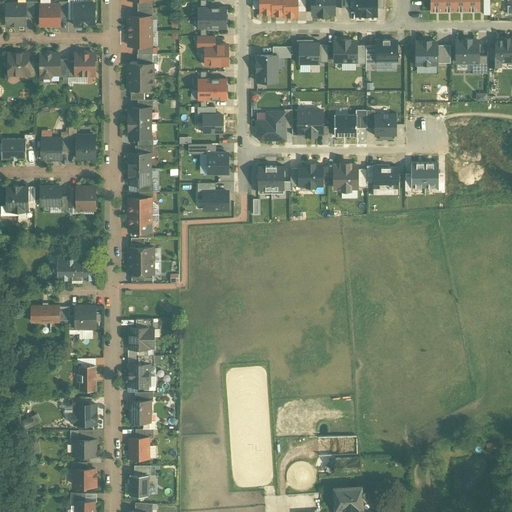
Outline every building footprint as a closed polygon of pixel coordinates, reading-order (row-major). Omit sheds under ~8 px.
[(74,19),(74,3),(83,3),(83,1),(82,0),(68,0),(68,1),(68,19),(74,19)] [(137,0),(137,8),(152,8),(152,0),(137,0)] [(260,9),(260,0),(252,0),(252,9),(260,9)] [(260,0),(260,9),(260,13),(272,13),(272,0),(260,0)] [(272,0),(272,13),(272,14),(284,14),(284,0),(272,0)] [(284,0),(284,14),(284,16),(297,16),(297,12),(297,0),(284,0)] [(305,0),(297,0),(297,12),(306,12),(305,0)] [(312,0),(312,14),(320,14),(320,16),(327,16),(327,14),(334,14),(334,5),(334,0),(312,0)] [(355,0),(356,15),(376,15),(376,8),(376,0),(355,0)] [(444,0),(430,0),(430,11),(435,11),(435,9),(442,9),(442,11),(445,11),(444,0)] [(444,0),(445,11),(447,11),(447,9),(454,9),(454,11),(457,11),(456,0),(444,0)] [(456,0),(457,11),(459,11),(459,9),(466,9),(466,11),(469,11),(468,0),(456,0)] [(468,0),(469,11),(471,11),(471,9),(478,9),(478,11),(480,11),(479,0),(468,0)] [(34,1),(26,1),(26,3),(24,4),(26,4),(26,17),(34,17),(34,1)] [(68,1),(59,1),(59,5),(59,19),(68,19),(68,1)] [(83,1),(83,3),(74,3),(74,19),(74,25),(94,25),(94,17),(95,16),(96,15),(96,14),(96,13),(95,12),(94,11),(94,3),(92,3),(92,1),(83,1)] [(18,4),(16,3),(9,3),(8,4),(6,4),(6,25),(18,25),(18,24),(26,24),(26,17),(26,4),(24,4),(18,4)] [(59,5),(40,5),(40,25),(59,25),(59,19),(59,5)] [(200,6),(197,6),(197,17),(227,17),(227,6),(206,6),(200,6)] [(152,8),(137,8),(137,16),(151,16),(151,17),(152,17),(152,8)] [(137,16),(128,17),(128,31),(151,31),(151,17),(151,16),(137,16)] [(197,17),(197,29),(201,29),(207,29),(227,28),(227,17),(197,17)] [(151,31),(128,31),(129,46),(138,46),(151,45),(151,31)] [(215,44),(215,35),(207,35),(201,35),(198,35),(198,46),(205,46),(205,44),(215,44)] [(299,50),(299,64),(320,64),(320,62),(319,44),(319,42),(313,42),(313,39),(312,39),(312,42),(308,42),(308,39),(297,39),(297,50),(299,50)] [(356,61),(356,45),(356,41),(349,41),(349,39),(341,39),(341,41),(334,42),(334,62),(356,61)] [(397,60),(397,40),(390,40),(390,39),(383,39),(383,40),(376,40),(376,45),(376,60),(384,60),(385,62),(390,62),(392,60),(397,60)] [(472,62),(478,62),(478,56),(478,41),(471,41),(471,39),(464,39),(464,41),(456,41),(456,62),(472,62)] [(496,49),(496,61),(500,61),(511,61),(511,40),(511,39),(504,39),(504,40),(496,40),(496,49)] [(423,42),(416,42),(416,64),(437,64),(437,63),(437,45),(437,42),(430,42),(430,41),(423,41),(423,42)] [(206,65),(228,65),(228,44),(215,44),(205,44),(205,46),(206,65)] [(328,44),(319,44),(320,62),(328,62),(328,44)] [(151,45),(138,46),(138,54),(152,54),(153,54),(153,45),(151,45)] [(356,63),(366,63),(366,45),(356,45),(356,61),(356,63)] [(376,45),(366,45),(366,63),(377,63),(376,60),(376,45)] [(437,63),(450,63),(450,45),(437,45),(437,63)] [(277,58),(291,57),(291,47),(273,47),(273,55),(277,55),(277,58)] [(487,49),(487,56),(487,66),(500,66),(500,61),(496,61),(496,49),(487,49)] [(28,53),(8,53),(9,74),(26,74),(28,74),(28,64),(28,53)] [(59,53),(41,53),(41,74),(41,75),(43,77),(49,77),(51,75),(51,74),(59,74),(60,74),(60,59),(59,53)] [(94,53),(75,53),(75,61),(76,75),(87,75),(94,75),(94,53)] [(138,54),(137,54),(137,64),(152,64),(152,54),(138,54)] [(277,55),(273,55),(257,55),(257,81),(277,82),(277,58),(277,55)] [(487,56),(478,56),(478,62),(472,62),(472,74),(487,74),(487,66),(487,56)] [(68,59),(60,59),(60,74),(59,74),(59,77),(68,77),(68,61),(68,59)] [(34,64),(28,64),(28,74),(26,74),(26,77),(35,77),(34,64)] [(152,64),(137,64),(128,64),(128,77),(152,77),(152,64)] [(87,75),(76,75),(76,77),(69,77),(69,86),(72,86),(72,83),(87,83),(87,75)] [(152,77),(128,77),(129,90),(153,90),(152,77)] [(200,78),(197,78),(197,89),(227,89),(227,78),(207,78),(200,78)] [(197,89),(198,100),(201,100),(207,100),(227,100),(227,89),(197,89)] [(144,100),(138,100),(138,108),(150,108),(153,108),(153,100),(144,100)] [(203,115),(215,115),(215,107),(207,107),(201,107),(197,107),(197,115),(202,115),(203,115)] [(138,108),(129,108),(130,114),(129,114),(129,123),(150,123),(150,108),(138,108)] [(375,109),(366,110),(366,128),(374,128),(374,113),(375,113),(375,109)] [(298,118),(298,133),(299,133),(306,133),(306,135),(316,135),(316,133),(322,133),(322,126),(322,110),(298,110),(298,118)] [(356,115),(357,115),(357,128),(366,128),(366,110),(356,110),(356,115)] [(260,139),(285,139),(285,127),(285,112),(284,112),(269,112),(269,118),(266,121),(257,121),(257,136),(260,139)] [(374,136),(397,135),(397,113),(375,113),(374,113),(374,128),(374,136)] [(203,132),(223,132),(223,115),(215,115),(203,115),(203,132)] [(356,115),(334,115),(334,136),(357,136),(357,128),(357,115),(356,115)] [(150,123),(129,123),(129,131),(130,131),(130,138),(135,138),(138,138),(150,138),(150,137),(150,123)] [(35,134),(25,134),(25,138),(26,138),(26,148),(35,148),(35,134)] [(77,135),(69,135),(69,151),(77,151),(77,135)] [(95,135),(77,135),(77,151),(77,158),(95,158),(95,135)] [(150,138),(138,138),(138,146),(153,146),(153,137),(150,137),(150,138)] [(25,138),(2,138),(2,143),(0,142),(0,154),(2,154),(2,158),(11,158),(11,159),(17,159),(17,158),(26,158),(26,148),(26,138),(25,138)] [(61,138),(42,138),(42,158),(62,158),(62,151),(61,138)] [(205,144),(195,144),(195,153),(205,153),(205,144)] [(138,146),(135,146),(135,154),(150,153),(150,154),(153,154),(153,146),(138,146)] [(135,154),(129,154),(129,169),(150,169),(150,154),(150,153),(135,154)] [(228,173),(228,153),(210,153),(208,153),(208,173),(228,173)] [(322,185),(322,164),(315,165),(315,163),(307,163),(307,165),(299,165),(299,168),(299,185),(307,185),(307,187),(315,186),(315,185),(322,185)] [(357,169),(357,165),(350,165),(350,163),(341,163),(341,165),(334,165),(334,188),(341,188),(341,190),(350,190),(350,188),(357,188),(357,187),(357,169)] [(438,163),(411,163),(411,188),(439,188),(438,163)] [(272,166),(258,166),(258,190),(264,190),(264,193),(272,193),(272,166)] [(284,166),(272,166),(272,193),(279,193),(279,190),(284,190),(284,181),(284,166)] [(373,183),(373,195),(374,195),(374,192),(389,192),(389,188),(399,188),(399,167),(373,167),(373,183)] [(159,168),(150,169),(150,183),(153,183),(153,191),(159,191),(159,168)] [(299,168),(290,168),(290,181),(290,186),(300,186),(300,185),(299,185),(299,168)] [(150,169),(129,169),(129,184),(135,184),(150,184),(150,183),(150,169)] [(357,187),(367,187),(367,183),(367,169),(357,169),(357,187)] [(215,182),(197,183),(197,192),(204,192),(204,191),(215,191),(215,182)] [(150,184),(135,184),(135,192),(139,192),(153,191),(153,183),(150,183),(150,184)] [(27,186),(7,186),(7,205),(7,210),(18,210),(27,210),(27,186)] [(61,186),(41,186),(41,204),(61,204),(61,196),(61,186)] [(95,186),(77,186),(77,188),(77,205),(77,209),(85,209),(85,213),(93,213),(93,209),(95,209),(95,186)] [(153,191),(139,192),(139,198),(150,198),(150,202),(153,202),(153,191)] [(228,209),(228,191),(215,191),(204,191),(204,192),(204,209),(228,209)] [(69,196),(61,196),(61,204),(61,210),(69,210),(69,206),(69,196)] [(139,198),(129,198),(129,215),(151,214),(150,202),(150,198),(139,198)] [(7,205),(1,205),(1,214),(18,214),(18,210),(7,210),(7,205)] [(151,214),(129,215),(129,231),(139,231),(151,231),(151,227),(151,214)] [(151,231),(139,231),(139,237),(144,237),(153,237),(153,227),(151,227),(151,231)] [(153,247),(129,248),(129,260),(153,260),(153,247)] [(72,279),(72,257),(64,257),(64,261),(57,261),(57,270),(61,270),(61,279),(72,279)] [(72,257),(72,279),(83,279),(83,275),(83,259),(83,257),(72,257)] [(95,259),(83,259),(83,275),(95,275),(95,259)] [(153,260),(129,260),(129,273),(153,273),(153,260)] [(178,274),(170,274),(170,283),(179,282),(178,274)] [(59,306),(48,306),(48,304),(43,304),(43,306),(31,306),(31,321),(59,321),(59,320),(59,306)] [(88,306),(87,305),(81,305),(80,306),(75,306),(75,316),(75,327),(79,327),(83,327),(85,328),(93,328),(94,327),(95,327),(95,306),(88,306)] [(69,306),(59,306),(59,320),(69,320),(69,316),(69,306)] [(75,327),(75,316),(69,316),(69,320),(69,329),(79,329),(79,327),(75,327)] [(153,318),(135,318),(136,327),(149,327),(149,328),(153,328),(153,318)] [(136,327),(129,327),(130,348),(149,348),(149,328),(149,327),(136,327)] [(154,355),(138,355),(138,364),(149,364),(149,367),(154,366),(154,355)] [(138,364),(132,364),(132,368),(129,371),(130,386),(149,386),(149,367),(149,364),(138,364)] [(81,365),(79,365),(80,365),(80,374),(77,374),(77,381),(80,381),(80,389),(79,389),(79,390),(84,390),(84,392),(91,392),(91,390),(96,390),(96,381),(95,381),(95,374),(96,374),(96,365),(95,365),(81,365)] [(153,392),(135,392),(135,400),(149,400),(150,401),(153,401),(153,392)] [(80,397),(72,397),(72,406),(75,406),(75,405),(80,405),(80,398),(80,397)] [(135,400),(130,401),(130,409),(131,410),(131,421),(132,421),(133,422),(141,422),(142,421),(150,421),(150,413),(151,411),(151,404),(150,402),(150,401),(149,400),(135,400)] [(86,403),(84,405),(80,405),(75,405),(75,406),(75,413),(71,413),(68,416),(68,419),(71,422),(75,422),(75,423),(96,423),(96,419),(97,418),(97,414),(96,413),(96,403),(89,403),(86,403)] [(153,428),(135,428),(136,437),(148,437),(148,438),(153,438),(153,428)] [(94,430),(78,430),(78,439),(94,439),(94,430)] [(136,437),(130,437),(130,458),(148,457),(148,438),(148,437),(136,437)] [(78,439),(73,439),(73,455),(96,455),(96,439),(94,439),(78,439)] [(38,442),(30,443),(31,452),(40,450),(38,442)] [(359,456),(335,457),(336,474),(360,473),(359,456)] [(150,465),(134,465),(134,474),(149,474),(148,475),(150,475),(150,465)] [(87,468),(73,468),(73,469),(73,479),(75,479),(76,485),(77,486),(85,486),(85,485),(95,485),(95,478),(97,475),(95,473),(95,468),(87,468)] [(134,474),(130,474),(129,495),(148,496),(148,475),(149,474),(134,474)] [(363,511),(361,486),(333,487),(335,511),(363,511)] [(86,493),(71,492),(70,505),(76,505),(76,500),(85,500),(86,493)] [(85,500),(76,500),(76,505),(75,511),(93,511),(94,501),(85,500)] [(152,511),(153,503),(139,502),(139,511),(148,511),(147,511),(152,511)]
